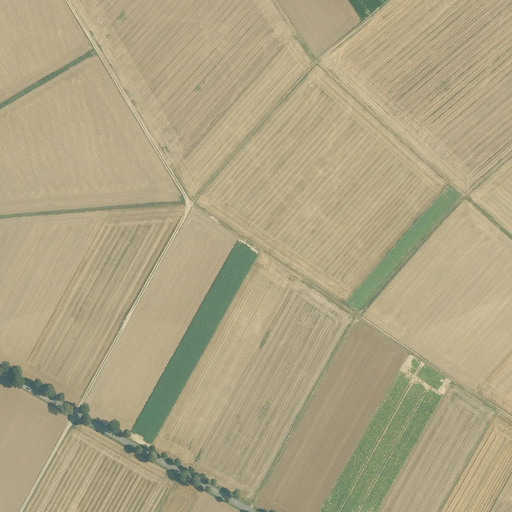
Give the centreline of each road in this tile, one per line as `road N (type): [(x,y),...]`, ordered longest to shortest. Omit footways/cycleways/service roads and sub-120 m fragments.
road 1 (track): [(253,511),(352,331),(468,198),(511,237)]
road 2 (track): [(68,0),(189,204),(0,218)]
road 3 (track): [(189,204),(511,420)]
road 4 (track): [(20,511),(189,204)]
road 5 (track): [(276,0),(317,63),(468,198),(491,177)]
road 6 (track): [(391,0),(317,63),(189,204)]
road 7 (secondary): [(247,511),(0,374)]
